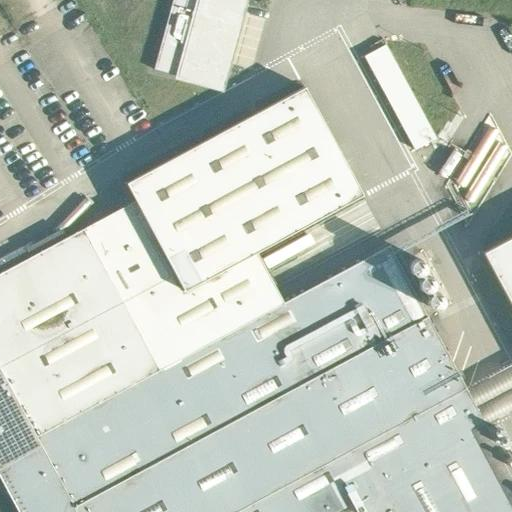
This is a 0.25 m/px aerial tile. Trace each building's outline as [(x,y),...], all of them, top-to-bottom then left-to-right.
[(171,0),(153,68),(179,75),(220,86),(243,0),(171,0)] [(255,252),(361,194),(303,87),(126,182),(135,200),(183,291),(255,252)] [(0,370),(35,436),(283,303),(255,252),(183,291),(135,200),(0,272),(0,370)] [(511,238),(483,254),(511,308),(511,238)] [(511,511),(511,475),(389,246),(283,303),(35,436),(40,446),(75,511),(511,511)] [(0,467),(40,446),(35,436),(0,370),(0,467)] [(75,511),(40,446),(0,467),(0,478),(18,511),(75,511)]
